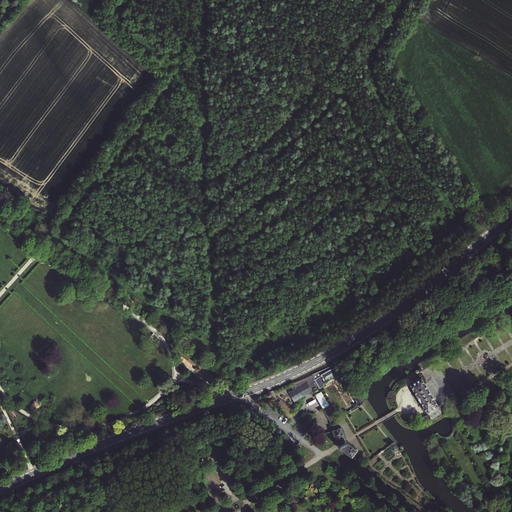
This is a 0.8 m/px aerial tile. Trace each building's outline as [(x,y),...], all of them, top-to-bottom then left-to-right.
[(179,354),(197,367),(196,368),(196,370),(210,380),(212,379),(213,378),(214,379),(215,377),(186,356),(181,352),(180,352),(179,354)] [(321,375),(326,372),(334,368),(337,374),(344,370),(339,362),(325,369),(311,375),(289,384),(293,390),(307,382),(313,391),(324,385),(324,384),(324,382),(325,382),(321,375)] [(321,375),(325,382),(337,374),(334,368),(326,372),(321,375)] [(416,394),(421,403),(427,413),(438,406),(435,400),(425,384),(421,378),(419,380),(410,385),(416,394)] [(313,391),(307,382),(293,390),(288,393),(294,402),(313,391)] [(330,405),(322,391),(316,395),(324,408),(330,405)] [(355,402),(357,406),(363,402),(359,396),(354,399),(356,402),(355,402)] [(280,399),(278,402),(290,412),(293,408),(280,399)] [(39,404),(35,402),(30,411),(34,413),(39,404)] [(324,408),(323,409),(330,421),(336,418),(336,417),(330,405),(324,408)] [(337,444),(345,440),(340,428),(333,431),(337,443),(337,444)] [(340,448),(347,444),(346,442),(345,440),(337,444),(338,446),(340,448)] [(340,449),(352,458),(357,451),(347,444),(340,448),(340,449)]
